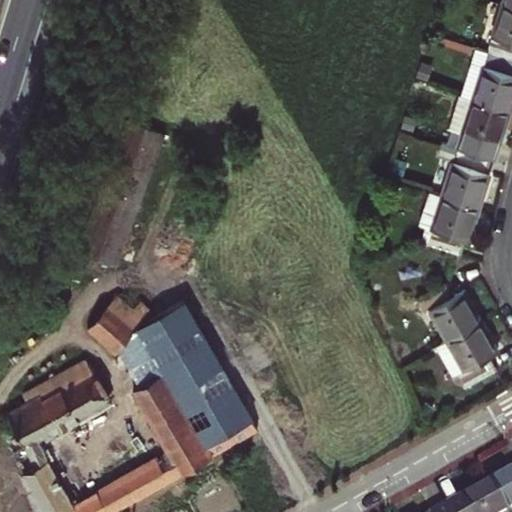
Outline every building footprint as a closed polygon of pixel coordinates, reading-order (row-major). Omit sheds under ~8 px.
[(511,11),(506,10),(490,61),(511,66),(511,11)] [(477,106),(511,115),(511,66),(490,61),(474,56),(470,71),(486,75),(477,106)] [(501,149),(505,150),(511,126),(511,115),(477,106),(466,139),(452,135),(448,151),(497,164),(501,149)] [(79,251),(117,264),(165,133),(128,119),(79,251)] [(447,203),(486,214),(496,177),(493,177),(497,164),(448,151),(444,166),(457,170),(447,203)] [(472,245),(476,246),(486,214),(447,203),(433,199),(424,232),(438,236),(434,249),(435,248),(469,257),(472,245)] [(456,347),(489,327),(472,299),(463,304),(455,290),(424,308),(432,322),(438,318),(456,347)] [(109,511),(211,453),(205,443),(252,415),(183,296),(127,328),(142,307),(127,297),(121,305),(104,293),(80,326),(108,347),(168,453),(96,494),(106,511),(109,511)] [(505,374),(499,363),(508,357),(489,327),(456,347),(443,355),(461,385),(467,382),(474,393),(505,374)] [(16,511),(85,511),(80,503),(75,507),(36,440),(100,402),(102,400),(103,398),(103,394),(102,392),(83,359),(20,395),(25,403),(6,414),(34,464),(20,472),(30,491),(11,502),(16,511)] [(511,511),(511,471),(493,483),(509,511),(511,511)] [(509,511),(493,483),(450,509),(451,511),(509,511)] [(85,511),(106,511),(96,494),(80,503),(85,511)]
